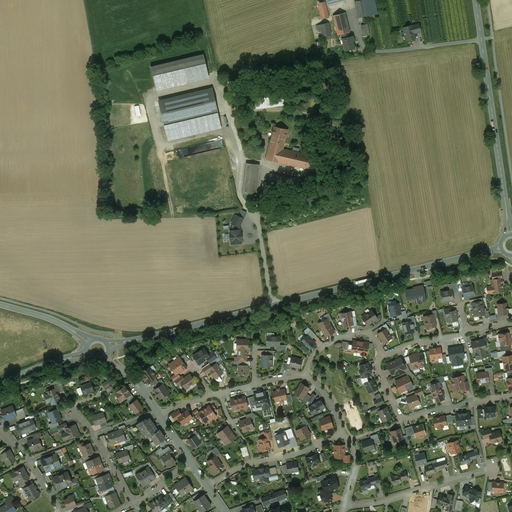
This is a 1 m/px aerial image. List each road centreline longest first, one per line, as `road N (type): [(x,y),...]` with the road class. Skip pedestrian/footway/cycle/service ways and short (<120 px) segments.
road 1 (secondary): [(500,248),(108,346)]
road 2 (secondary): [(509,233),(475,0)]
road 3 (residential): [(486,470),(344,505)]
road 4 (residential): [(341,433),(252,461),(207,487)]
road 5 (residential): [(69,402),(135,503)]
